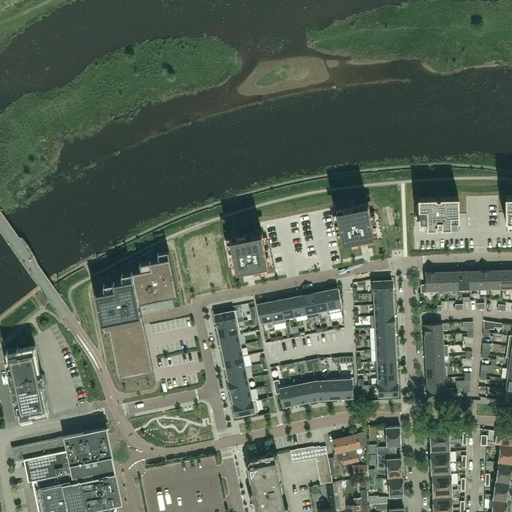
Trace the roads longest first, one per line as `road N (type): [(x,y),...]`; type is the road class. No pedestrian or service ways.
road 1 (residential): [(0,436),(214,391)]
road 2 (residential): [(406,261),(207,298),(197,308)]
road 3 (residential): [(224,442),(358,416),(414,417)]
road 4 (residential): [(406,261),(414,417)]
